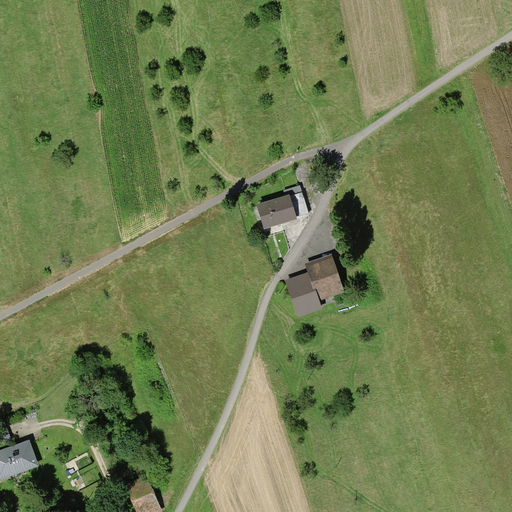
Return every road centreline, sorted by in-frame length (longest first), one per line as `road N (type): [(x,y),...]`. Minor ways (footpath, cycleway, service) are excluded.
road 1 (unclassified): [(178,511),(226,414),(266,298),(348,142)]
road 2 (unclassified): [(0,315),(297,156),(348,142)]
road 3 (unclassified): [(348,142),(511,34)]
